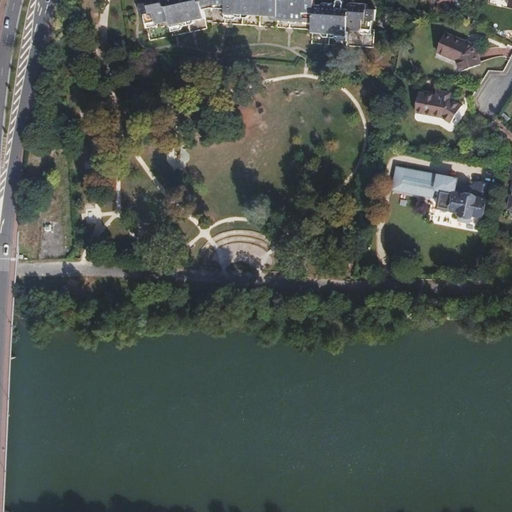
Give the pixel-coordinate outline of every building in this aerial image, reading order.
[(149,0),(137,3),(140,19),(146,47),(164,43),(209,32),(208,26),(231,28),(312,34),(311,48),(372,53),(374,26),(376,10),(352,8),(348,11),(343,10),(343,9),(343,7),(341,6),(340,6),(338,5),(337,6),(336,7),(335,8),(334,11),(314,10),(314,0),(149,0)] [(446,0),(446,5),(445,12),(459,16),(462,0),(446,0)] [(444,34),(436,52),(455,61),(459,71),(479,63),(473,47),(444,34)] [(447,94),(436,92),(436,95),(417,92),(413,113),(443,119),(451,124),(462,104),(453,98),(447,97),(447,94)] [(460,176),(396,165),(392,190),(438,198),(439,191),(455,194),(456,189),(458,190),(460,176)] [(438,198),(436,208),(439,209),(442,213),(447,210),(450,211),(450,212),(458,214),(458,216),(460,217),(459,221),(469,223),(470,218),(472,219),(472,216),(481,218),(484,200),(463,196),(464,191),(458,190),(456,189),(455,194),(439,191),(438,198)]
